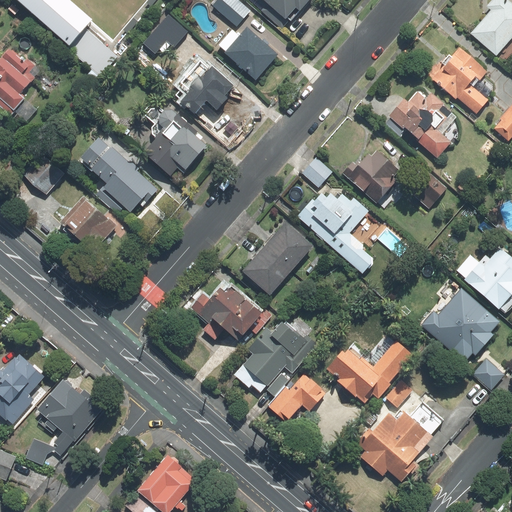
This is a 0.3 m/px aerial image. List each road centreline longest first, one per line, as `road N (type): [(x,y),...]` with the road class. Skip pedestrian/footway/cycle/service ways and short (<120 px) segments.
road 1 (residential): [(109,340),(406,0)]
road 2 (primary): [(307,511),(166,389)]
road 3 (residential): [(62,511),(166,389)]
road 4 (primary): [(109,340),(0,244)]
